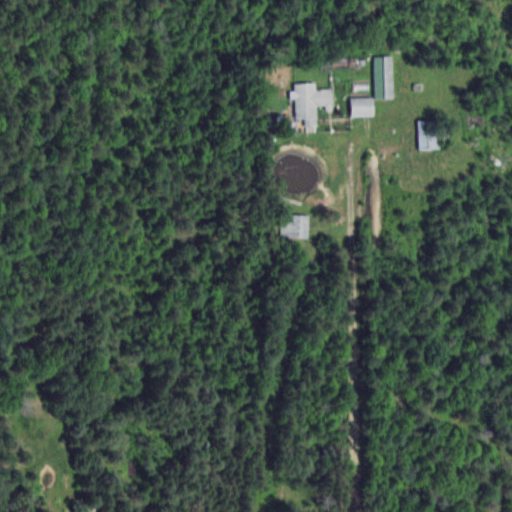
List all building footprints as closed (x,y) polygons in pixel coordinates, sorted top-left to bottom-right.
[(393,98),(393,56),(374,56),(374,98),(393,98)] [(295,118),(305,118),(305,130),(316,130),(316,106),(332,106),(332,88),(315,88),(315,82),(293,82),(293,99),(295,99),(295,118)] [(373,116),(373,97),(350,97),(350,116),(373,116)] [(438,121),(418,120),(417,150),(438,150),(438,121)] [(308,214),(285,214),(285,236),(308,236),(308,214)]
